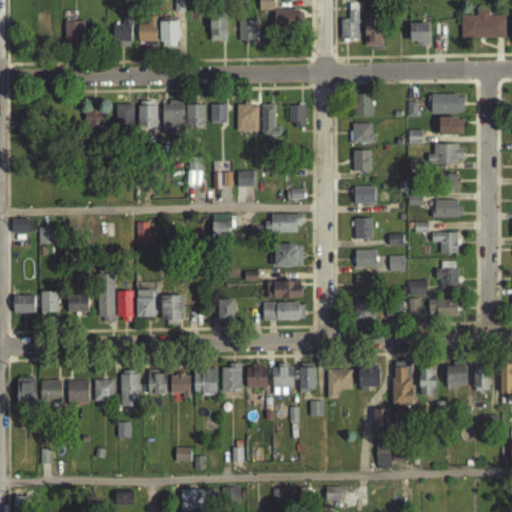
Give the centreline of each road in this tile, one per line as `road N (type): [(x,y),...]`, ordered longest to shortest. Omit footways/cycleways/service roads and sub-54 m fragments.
road 1 (residential): [(511,68),(0,74)]
road 2 (residential): [(324,0),(330,338)]
road 3 (residential): [(330,338),(0,346)]
road 4 (residential): [(487,69),(489,336)]
road 5 (residential): [(511,336),(330,338)]
